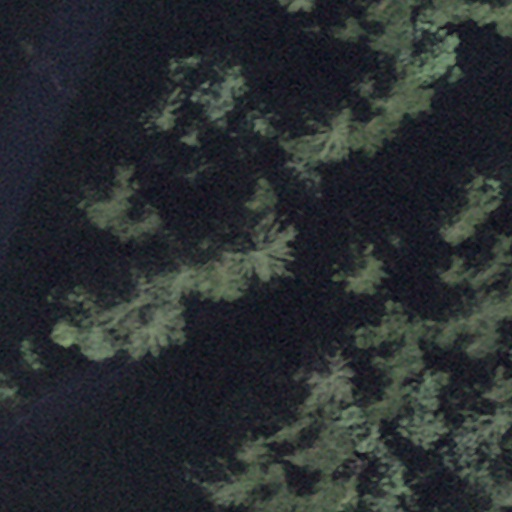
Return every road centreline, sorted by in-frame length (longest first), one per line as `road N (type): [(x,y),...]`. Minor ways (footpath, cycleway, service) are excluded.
road 1 (unknown): [(0,458),(511,81)]
road 2 (unclassified): [(0,221),(105,0)]
